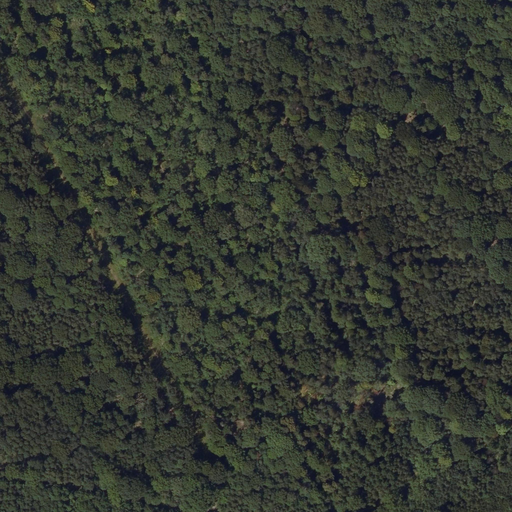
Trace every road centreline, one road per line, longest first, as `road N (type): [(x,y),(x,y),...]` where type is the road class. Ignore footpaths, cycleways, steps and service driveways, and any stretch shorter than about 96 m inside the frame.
road 1 (track): [(327,511),(284,441),(264,439),(221,457),(206,450),(0,56)]
road 2 (track): [(201,511),(0,477)]
road 3 (track): [(387,511),(511,437)]
